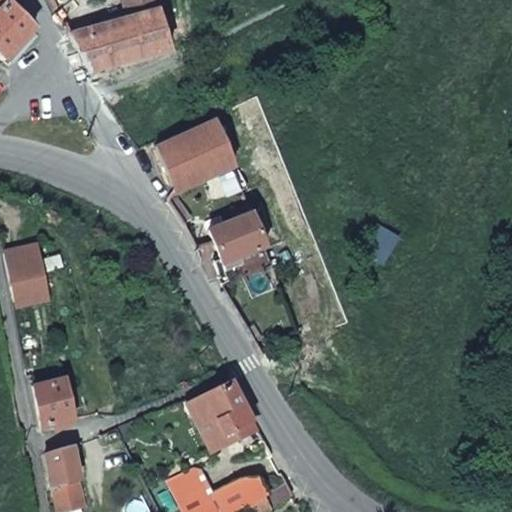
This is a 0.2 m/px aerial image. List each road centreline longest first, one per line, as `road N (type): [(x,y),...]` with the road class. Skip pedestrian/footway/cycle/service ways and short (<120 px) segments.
road 1 (secondary): [(119,194),(161,234),(329,490)]
road 2 (unclassified): [(0,278),(44,511)]
road 3 (residential): [(54,68),(107,137),(119,194)]
road 4 (unknown): [(29,433),(170,403)]
road 5 (secondary): [(0,152),(119,194)]
